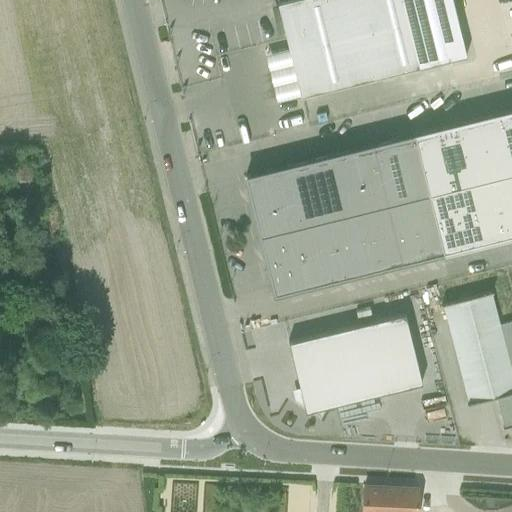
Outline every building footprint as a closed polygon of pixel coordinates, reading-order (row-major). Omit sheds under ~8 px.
[(400,0),(286,0),(276,3),(299,96),(417,67),(400,0)] [(511,110),(413,134),(244,176),(273,293),(511,233),(511,110)] [(489,290),(442,302),(467,402),(466,403),(466,404),(495,396),(503,427),(502,427),(502,428),(510,426),(511,430),(511,429),(511,327),(510,320),(498,324),(489,290)] [(403,313),(306,336),(287,341),(299,392),(295,399),(294,398),(293,400),(319,415),(320,414),(319,414),(323,406),(420,382),(403,313)] [(18,384),(4,391),(10,402),(24,395),(18,384)] [(363,484),(361,511),(388,511),(390,485),(363,484)] [(390,485),(388,511),(414,511),(416,486),(390,485)]
